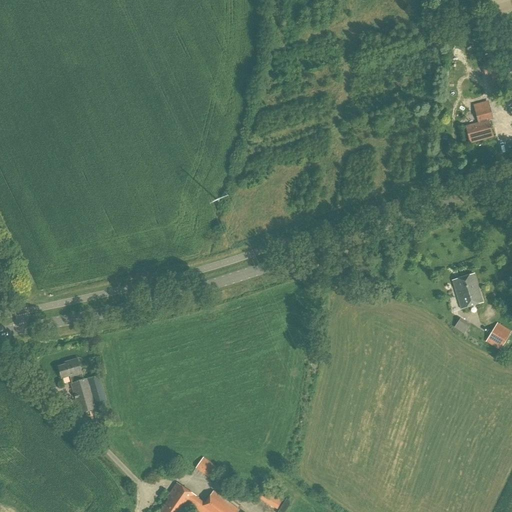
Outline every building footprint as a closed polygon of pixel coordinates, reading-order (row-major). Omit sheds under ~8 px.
[(494,97),(507,92),(502,77),(489,82),(494,97)] [(470,142),(491,136),(487,122),(486,119),(491,118),(487,104),(474,107),(479,125),(466,128),(470,142)] [(461,308),(483,301),(474,272),(452,279),(461,308)] [(458,331),(464,322),(460,319),(454,328),(458,331)] [(500,348),(510,331),(496,323),(486,340),(500,348)] [(83,381),(81,375),(77,359),(68,362),(68,364),(58,367),(61,379),(70,376),(70,378),(75,377),(76,382),(71,384),(79,414),(95,409),(97,416),(109,412),(98,376),(83,381)] [(212,480),(219,469),(203,457),(195,469),(212,480)] [(204,504),(195,497),(195,496),(176,483),(166,498),(168,500),(160,511),(181,511),(183,509),(185,511),(188,507),(195,511),(237,511),(239,510),(213,492),(204,504)] [(277,510),(284,497),(266,487),(258,500),(277,510)] [(284,511),(291,502),(286,499),(277,511),(284,511)]
